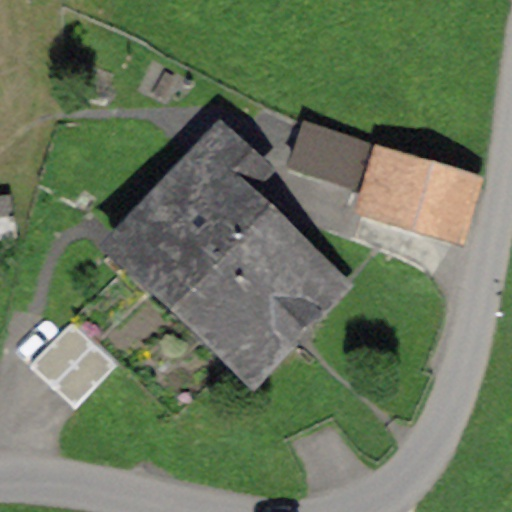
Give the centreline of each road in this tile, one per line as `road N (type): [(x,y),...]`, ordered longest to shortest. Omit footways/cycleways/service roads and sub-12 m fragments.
road 1 (residential): [(343,511),(406,473),(457,387),(511,127)]
road 2 (residential): [(0,475),(32,469),(231,511)]
